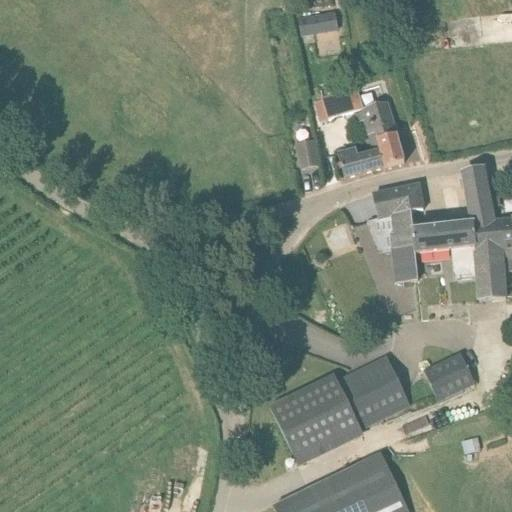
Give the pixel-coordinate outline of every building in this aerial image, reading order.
[(305,17),(307,43),(339,41),(337,15),(305,17)] [(396,137),(387,106),(364,113),(361,103),(359,104),(356,92),(315,103),(321,123),(361,113),(368,138),(369,137),(374,155),(380,153),(385,170),(404,165),(396,137)] [(302,172),(319,169),(314,143),(296,147),(302,172)] [(344,181),(385,170),(380,153),(374,155),(357,159),(355,152),(338,156),(344,181)] [(472,173),(463,176),(474,221),(414,235),(412,236),(414,257),(416,257),(474,251),(475,267),(479,303),(506,300),(502,260),(496,228),(483,171),(472,173)] [(419,279),(416,257),(414,257),(412,236),(414,235),(410,214),(423,212),(419,187),(373,197),(378,222),(392,219),(394,236),(391,237),(393,250),(392,250),(392,252),(394,252),(398,285),(400,285),(399,281),(419,279)] [(511,224),(496,228),(502,260),(508,259),(508,263),(511,262),(511,224)] [(460,356),(424,374),(438,404),(475,386),(460,356)] [(410,408),(386,359),(337,383),(334,377),(269,410),(298,469),(363,437),(361,432),(410,408)] [(408,511),(381,457),(380,457),(273,509),(274,511),(408,511)]
